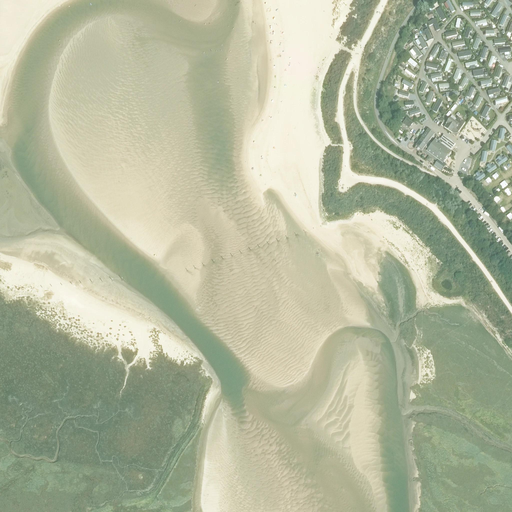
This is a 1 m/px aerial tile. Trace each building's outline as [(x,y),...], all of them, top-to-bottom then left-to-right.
[(455,12),(449,1),(446,3),(451,14),(455,12)] [(502,7),(498,5),(490,16),(494,19),(502,7)] [(445,20),(440,9),(436,11),(442,22),(445,20)] [(507,17),(503,16),(499,26),(503,27),(507,17)] [(435,20),(428,23),(429,27),(433,25),(436,32),(440,30),(435,20)] [(432,41),(427,30),(424,32),(428,42),(432,41)] [(426,48),(421,38),(417,40),(423,50),(426,48)] [(439,49),(435,47),(430,56),(433,58),(439,49)] [(421,57),(415,48),(411,50),(418,59),(421,57)] [(417,66),(410,60),(407,63),(414,69),(417,66)] [(415,76),(406,70),(404,73),(413,79),(415,76)] [(467,80),(464,79),(459,88),(463,89),(467,80)] [(412,86),(403,81),(401,85),(411,90),(412,86)] [(422,95),(427,85),(423,83),(418,93),(422,95)] [(429,106),(434,94),(430,93),(425,104),(429,106)] [(436,115),(442,103),(438,101),(432,112),(436,115)] [(489,110),(486,108),(480,118),(484,120),(489,110)] [(450,119),(444,128),(448,131),(454,135),(457,135),(459,132),(465,124),(457,118),(454,122),(450,119)] [(406,119),(402,124),(409,129),(413,124),(406,119)] [(416,137),(418,139),(425,131),(422,129),(416,137)] [(434,134),(428,130),(416,147),(422,151),(423,150),(432,138),(434,135),(434,134)] [(423,150),(422,151),(425,154),(433,159),(434,158),(438,161),(434,166),(441,171),(446,165),(445,165),(443,164),(447,158),(449,159),(450,158),(448,157),(451,152),(450,152),(455,144),(444,136),(438,143),(435,141),(438,137),(434,135),(432,138),(423,150)] [(497,163),(499,166),(507,160),(505,157),(502,158),(500,156),(497,159),(499,161),(497,163)] [(496,168),(494,165),(491,166),(491,167),(490,164),(486,167),(488,169),(486,171),(488,174),(496,168)] [(477,177),(474,179),(477,183),(485,177),(483,173),(480,175),(479,172),(475,175),(477,177)] [(487,193),(491,197),(496,191),(492,188),(487,193)]
